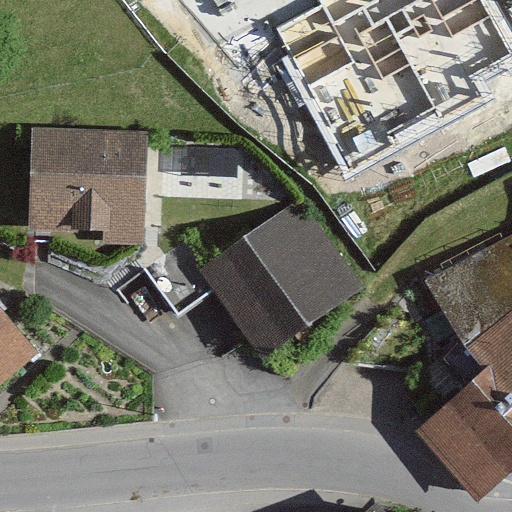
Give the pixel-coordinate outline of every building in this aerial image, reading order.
[(35,132),(32,227),(105,229),(105,246),(145,247),(148,134),(35,132)] [(302,202),(203,275),(267,360),(365,287),(302,202)] [(511,240),(429,279),(471,346),(511,311),(511,240)] [(182,315),(210,293),(173,248),(146,269),(182,315)] [(490,368),(417,431),(479,502),(511,473),(511,311),(471,346),(490,368)] [(0,313),(0,385),(36,355),(0,313)] [(387,511),(375,500),(362,511),(434,511),(432,511),(387,511)]
